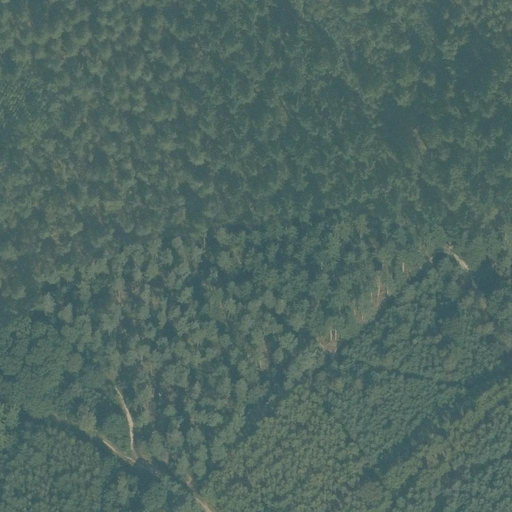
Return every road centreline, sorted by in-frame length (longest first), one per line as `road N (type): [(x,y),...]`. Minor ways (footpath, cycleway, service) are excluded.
road 1 (track): [(0,27),(217,151),(243,261),(336,348),(189,502)]
road 2 (track): [(0,318),(89,357),(123,382),(129,449)]
road 3 (track): [(441,235),(336,348)]
road 4 (track): [(129,449),(0,401)]
